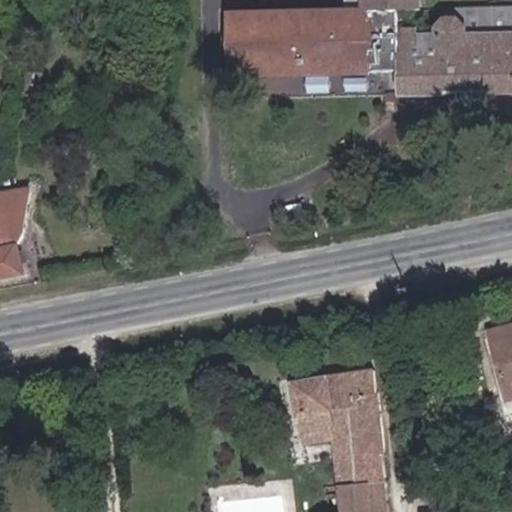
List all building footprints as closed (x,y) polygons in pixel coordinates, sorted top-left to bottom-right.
[(511,12),(461,14),(461,17),(453,26),(454,33),(432,34),(431,8),(420,8),(419,0),(364,0),(365,10),(230,13),(230,81),(395,78),(395,91),(511,88),(511,12)] [(41,70),(55,70),(55,51),(42,51),(41,70)] [(15,175),(57,170),(55,146),(12,153),(14,163),(15,175)] [(29,186),(0,192),(0,287),(32,281),(21,246),(29,186)] [(511,333),(488,337),(501,399),(511,396),(511,333)] [(394,511),(377,374),(358,375),(363,408),(333,411),(339,460),(345,511),(394,511)] [(304,447),(306,463),(339,460),(333,411),(363,408),(358,375),(292,384),(301,447),(304,447)]
